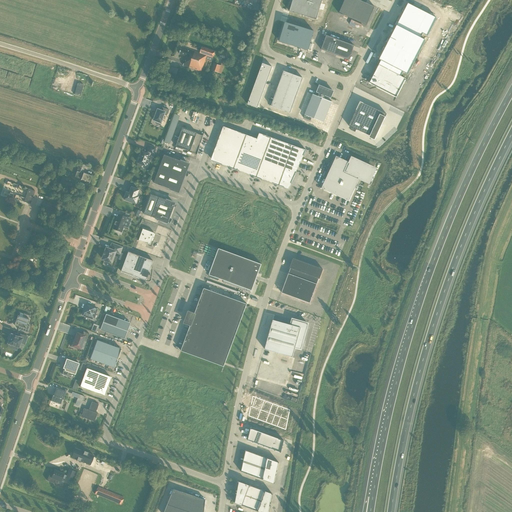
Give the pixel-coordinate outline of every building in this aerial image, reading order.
[(320,0),(292,0),(289,11),(316,20),(322,0),(320,0)] [(374,5),(362,0),(343,0),(338,11),(366,23),(374,5)] [(379,65),(369,83),(396,97),(406,79),(401,77),(403,72),(408,74),(425,41),(421,38),(423,34),(427,36),(437,18),(408,4),(377,64),(379,65)] [(314,31),(285,22),(279,42),(308,50),(314,31)] [(326,35),(321,50),(328,52),(328,53),(328,52),(333,54),(332,54),(333,54),(349,60),(350,55),(351,55),(352,51),(353,51),(352,50),(354,46),(326,35)] [(215,51),(202,47),(200,53),(188,49),(187,51),(181,49),(179,54),(185,56),(184,61),(183,65),(201,71),(205,60),(211,61),(212,58),(215,51)] [(222,62),(220,61),(219,65),(217,65),(213,64),(211,71),(221,74),(225,62),(222,62)] [(262,63),(247,104),(257,108),(272,67),(271,67),(263,64),(262,63)] [(284,71),(271,106),(280,109),(293,75),(284,72),(284,71)] [(303,78),(293,75),(280,109),(290,113),(303,78)] [(304,115),(303,118),(310,120),(311,117),(323,122),(332,101),(324,98),(325,96),(330,98),(333,91),(319,85),(316,92),(319,93),(318,96),(313,94),(304,115)] [(360,102),(349,126),(370,135),(369,137),(375,140),(385,117),(386,114),(360,102)] [(158,109),(154,121),(157,122),(156,124),(160,125),(161,123),(164,115),(167,116),(169,110),(163,108),(162,111),(158,109)] [(257,139),(223,126),(211,161),(288,189),(306,150),(300,148),(259,133),(257,139)] [(201,143),(203,135),(203,136),(197,133),(183,128),(176,146),(190,152),(190,151),(197,154),(197,155),(200,146),(199,146),(200,143),(201,143)] [(146,153),(143,152),(142,152),(140,156),(139,156),(138,158),(139,159),(138,163),(146,166),(147,162),(149,163),(150,159),(148,158),(150,154),(149,154),(150,152),(153,153),(155,148),(149,145),(147,151),(146,153)] [(164,155),(154,183),(170,189),(170,190),(170,189),(178,192),(180,188),(180,187),(187,169),(187,168),(188,164),(181,161),(181,160),(180,160),(180,161),(164,155)] [(350,162),(336,156),(321,188),(349,201),(359,178),(367,182),(373,167),(350,157),(352,158),(350,162)] [(82,177),(81,180),(89,183),(92,175),(84,172),(83,175),(81,175),(82,173),(77,172),(75,177),(80,178),(80,177),(82,177)] [(132,187),(130,193),(127,192),(124,199),(136,204),(138,197),(137,196),(139,190),(132,187)] [(30,204),(35,191),(28,189),(24,202),(30,204)] [(159,197),(151,194),(143,214),(152,217),(155,207),(159,197)] [(166,200),(159,197),(155,207),(171,213),(174,203),(166,200),(166,199),(166,200)] [(167,222),(171,213),(155,207),(152,217),(159,219),(158,220),(159,220),(159,219),(167,222)] [(118,217),(117,217),(118,218),(116,222),(115,224),(115,225),(114,229),(122,232),(127,217),(119,215),(118,217)] [(154,234),(154,233),(143,229),(139,240),(150,244),(149,244),(151,245),(153,241),(152,241),(152,240),(153,240),(154,237),(153,237),(153,236),(154,237),(155,234),(154,234)] [(33,234),(30,245),(38,248),(42,236),(33,234)] [(270,239),(264,237),(260,248),(266,250),(270,239)] [(105,252),(103,255),(104,255),(102,259),(112,263),(116,252),(120,254),(122,247),(112,244),(110,249),(106,248),(105,252)] [(261,264),(218,249),(209,275),(252,291),(261,264)] [(37,251),(34,262),(46,266),(49,256),(37,251)] [(153,261),(129,252),(121,272),(148,281),(149,282),(150,281),(151,280),(151,279),(152,276),(148,274),(153,261)] [(310,303),(319,279),(323,269),(293,258),(290,268),(281,293),(310,303)] [(194,314),(190,313),(186,323),(190,325),(181,351),(224,366),(247,304),(204,288),(194,314)] [(86,304),(82,315),(93,319),(97,308),(86,304)] [(19,326),(18,329),(28,333),(30,326),(27,325),(30,316),(24,313),(22,317),(18,315),(14,325),(19,326)] [(100,330),(124,339),(130,324),(105,315),(100,330)] [(264,349),(293,357),(295,348),(301,349),(308,324),(293,319),(291,325),(273,320),(264,349)] [(84,330),(82,335),(77,333),(75,340),(73,339),(74,339),(73,339),(70,346),(77,349),(77,348),(76,348),(77,347),(80,348),(83,341),(86,342),(89,334),(83,331),(84,330)] [(11,334),(9,334),(8,339),(9,339),(7,344),(19,348),(20,343),(24,345),(27,337),(20,334),(19,337),(11,334)] [(97,340),(90,359),(114,368),(121,349),(115,346),(114,347),(97,340)] [(78,363),(66,358),(62,368),(63,369),(61,374),(66,375),(68,370),(75,373),(78,363)] [(110,377),(86,368),(79,387),(105,396),(105,395),(104,394),(110,377)] [(130,402),(121,427),(149,438),(153,428),(195,444),(216,386),(174,371),(158,412),(130,402)] [(63,399),(65,392),(57,389),(54,396),(53,395),(51,401),(60,404),(62,399),(63,399)] [(290,410),(254,397),(251,417),(286,430),(290,410)] [(98,404),(92,402),(89,410),(83,408),(84,408),(81,417),(94,421),(96,416),(94,415),(95,413),(98,414),(98,413),(96,412),(98,404)] [(250,428),(247,440),(281,453),(284,441),(250,428)] [(71,458),(90,465),(94,456),(88,453),(84,451),(84,452),(75,448),(71,458)] [(278,462),(245,450),(240,471),(274,484),(278,462)] [(63,474),(54,470),(51,469),(47,480),(58,484),(59,481),(61,481),(62,478),(71,481),(75,471),(69,469),(67,475),(63,474)] [(268,511),(272,494),(239,481),(234,503),(259,511),(268,511)] [(98,487),(95,494),(121,504),(124,497),(98,487)] [(174,489),(165,510),(164,511),(203,511),(205,500),(174,489)]
